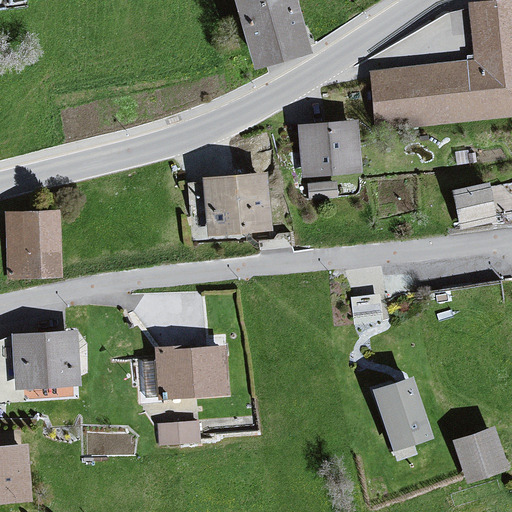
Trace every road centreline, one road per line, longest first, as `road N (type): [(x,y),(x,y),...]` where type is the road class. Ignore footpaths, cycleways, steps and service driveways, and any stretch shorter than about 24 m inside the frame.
road 1 (residential): [(0,308),(62,293),(511,236)]
road 2 (tertiary): [(0,185),(140,151),(242,114),(428,0)]
